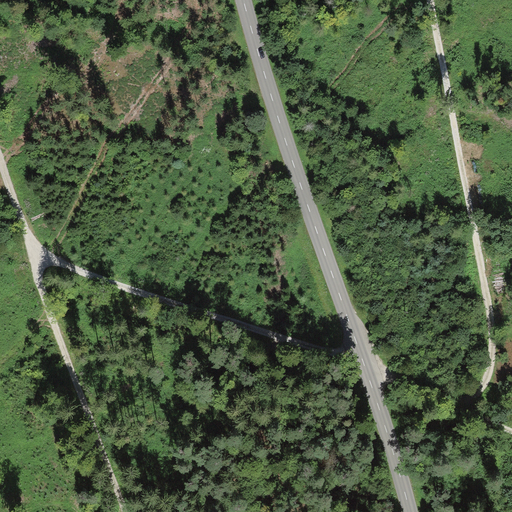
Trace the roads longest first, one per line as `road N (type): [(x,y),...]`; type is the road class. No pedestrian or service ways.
road 1 (tertiary): [(242,0),(407,511)]
road 2 (track): [(26,238),(60,263),(461,398),(469,414),(511,430)]
road 3 (track): [(461,398),(491,347),(489,318),(429,0)]
road 4 (track): [(0,158),(49,344),(115,511)]
road 5 (track): [(257,511),(257,382),(287,339)]
